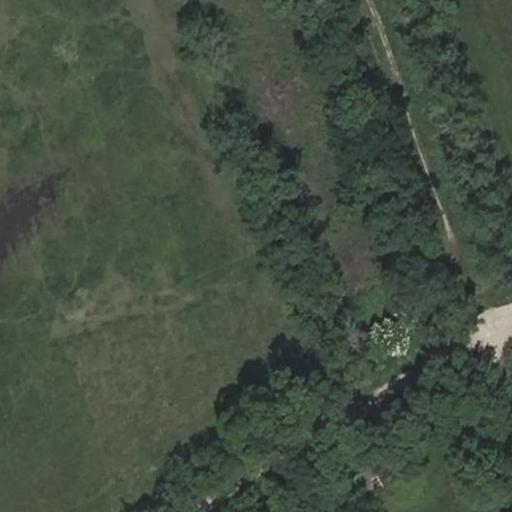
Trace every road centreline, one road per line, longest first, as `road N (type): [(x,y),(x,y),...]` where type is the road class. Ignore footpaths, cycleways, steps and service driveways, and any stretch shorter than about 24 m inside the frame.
road 1 (track): [(373,0),(485,326)]
road 2 (track): [(211,511),(246,476),(485,326)]
